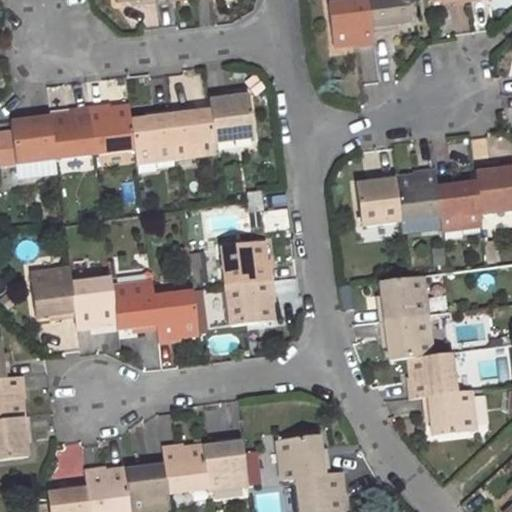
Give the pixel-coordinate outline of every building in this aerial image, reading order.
[(366,0),(361,0),(327,5),(332,47),(351,45),(351,50),(373,47),(371,34),(366,0)] [(406,0),(366,0),(371,34),(392,31),(392,26),(409,23),(406,0)] [(228,93),(208,95),(210,110),(214,142),(254,138),(248,96),(229,98),(228,93)] [(109,105),(89,107),(95,155),(135,151),(132,120),(130,108),(110,110),(109,105)] [(70,114),(49,117),(54,160),(95,155),(89,107),(69,110),(70,114)] [(190,108),(169,110),(175,158),(215,154),(214,142),(210,110),(190,113),(190,108)] [(149,118),(132,120),(135,151),(137,163),(175,158),(169,110),(148,112),(149,118)] [(28,121),(9,123),(14,165),(54,160),(49,117),(48,113),(27,115),(28,121)] [(494,167),(473,170),(475,182),(480,216),(511,212),(511,169),(494,172),(494,167)] [(413,178),(394,180),(399,222),(439,217),(434,183),(433,170),(413,173),(413,178)] [(374,183),(354,186),(359,228),(399,222),(394,180),(393,176),(373,179),(374,183)] [(454,180),(434,183),(439,217),(441,231),(481,225),(480,216),(475,182),(455,185),(454,180)] [(259,192),(246,194),(247,204),(248,214),(261,212),(259,192)] [(261,242),(220,248),(224,287),(270,282),(268,261),(263,262),(261,242)] [(68,271),(28,276),(33,317),(52,315),(52,321),(73,318),(69,284),(68,271)] [(407,279),(377,283),(380,303),(375,304),(377,323),(425,318),(420,277),(407,279)] [(109,279),(69,284),(73,318),(75,330),(95,329),(95,324),(114,322),(111,289),(109,279)] [(270,282),(224,287),(229,327),(271,322),(268,302),(273,302),(270,282)] [(151,283),(111,289),(114,322),(116,331),(134,329),(135,334),(157,332),(153,297),(151,283)] [(178,342),(177,336),(196,334),(191,292),(153,297),(157,332),(158,344),(178,342)] [(425,318),(377,323),(380,343),(384,343),(387,362),(408,359),(430,356),(425,318)] [(1,340),(0,340),(0,380),(10,379),(7,358),(3,359),(1,340)] [(430,356),(408,359),(410,380),(405,381),(408,400),(422,398),(456,394),(451,354),(430,356)] [(0,421),(21,419),(18,400),(23,399),(20,378),(10,379),(0,380),(0,421)] [(456,394),(422,398),(424,418),(429,418),(431,437),(474,432),(469,393),(456,394)] [(21,419),(0,421),(0,461),(26,458),(23,439),(28,438),(26,418),(21,419)] [(318,437),(276,442),(282,481),(294,480),(330,476),(327,457),(321,457),(318,437)] [(220,447),(201,449),(206,490),(245,486),(244,474),(240,440),(220,442),(220,447)] [(181,447),(161,449),(163,462),(166,495),(206,490),(201,449),(182,452),(181,447)] [(163,462),(141,465),(142,470),(124,472),(128,511),(140,511),(168,509),(166,495),(163,462)] [(104,470),(84,472),(85,484),(88,511),(128,511),(124,472),(105,474),(104,470)] [(265,472),(244,474),(245,486),(251,485),(266,483),(265,472)] [(330,476),(294,480),(298,511),(341,511),(340,496),(345,495),(342,474),(330,476)] [(266,483),(251,485),(252,496),(268,494),(266,483)] [(64,492),(46,494),(48,511),(88,511),(85,484),(64,487),(64,492)]
